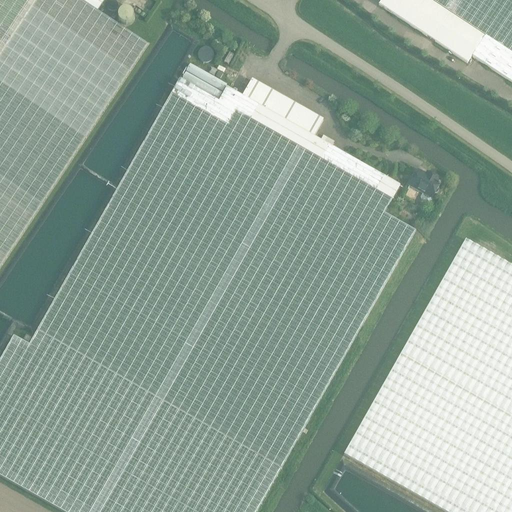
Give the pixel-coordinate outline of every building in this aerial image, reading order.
[(0,0),(0,267),(148,44),(97,11),(80,0),(0,0)] [(80,0),(97,11),(104,0),(80,0)] [(511,0),(382,0),(378,6),(434,43),(466,65),(471,58),(511,84),(511,0)] [(132,13),(131,12),(130,11),(129,10),(128,10),(126,10),(125,10),(123,10),(122,11),(121,11),(120,12),(119,14),(118,15),(118,16),(118,18),(118,19),(118,21),(119,22),(120,23),(121,24),(122,25),(124,25),(125,26),(127,26),(128,25),(130,25),(131,24),(132,23),(133,22),(133,20),(134,19),(134,17),(134,16),(133,14),(132,13)] [(210,62),(213,59),(213,56),(213,52),(211,49),(208,48),(204,48),(201,49),(199,51),(198,55),(198,58),(200,61),(203,63),(207,63),(210,62)] [(228,65),(233,55),(229,53),(223,63),(228,65)] [(208,74),(213,77),(216,71),(211,68),(208,74)] [(0,477),(61,511),(256,511),(281,469),(356,336),(415,232),(384,214),(392,200),(375,192),(321,161),(250,121),(218,102),(179,80),(37,331),(29,346),(13,337),(0,359),(0,477)] [(323,121),(252,81),(243,98),(258,106),(313,137),(323,121)] [(313,137),(258,106),(243,98),(226,88),(218,102),(250,121),(321,161),(375,192),(392,200),(399,186),(384,177),(313,137)] [(419,169),(408,186),(423,194),(420,198),(421,200),(427,203),(429,203),(431,199),(432,200),(441,184),(426,175),(427,174),(419,169)] [(444,511),(511,511),(511,266),(465,240),(344,455),(444,511)]
